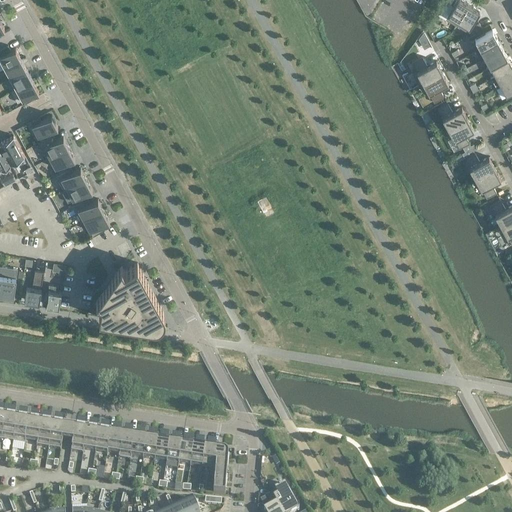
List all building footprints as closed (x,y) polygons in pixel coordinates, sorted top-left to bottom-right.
[(458,21),(468,4),(462,0),(456,0),(448,14),(458,21)] [(469,27),(479,10),(468,4),(458,21),(469,27)] [(470,41),(475,51),(497,39),(492,30),(475,39),(470,41)] [(428,42),(423,34),(418,39),(422,46),(428,42)] [(497,39),(475,51),(480,60),(502,48),(497,39)] [(0,70),(5,68),(21,59),(15,48),(11,51),(8,45),(0,49),(0,70)] [(502,48),(480,60),(485,58),(490,67),(507,57),(502,48)] [(422,56),(411,62),(417,71),(412,73),(418,85),(423,82),(422,82),(442,71),(436,60),(427,65),(422,56)] [(507,57),(490,67),(494,76),(490,78),(511,66),(507,57)] [(21,59),(5,68),(10,78),(11,78),(27,69),(21,59)] [(511,66),(490,78),(495,88),(511,78),(511,66)] [(10,78),(8,79),(14,89),(14,90),(32,80),(27,69),(11,78),(10,78)] [(442,71),(422,82),(423,82),(434,102),(444,97),(439,87),(448,82),(442,71)] [(511,78),(495,88),(496,88),(500,86),(506,96),(511,92),(511,78)] [(14,89),(11,91),(17,102),(22,99),(24,103),(31,99),(29,96),(39,91),(32,80),(14,90),(14,89)] [(452,112),(447,102),(437,108),(448,128),(467,118),(461,107),(452,112)] [(39,116),(30,121),(41,141),(53,134),(50,130),(58,125),(51,114),(41,120),(39,116)] [(469,143),(464,134),(473,129),(467,118),(448,128),(459,149),(469,143)] [(41,141),(37,143),(46,159),(49,157),(69,146),(63,135),(55,139),(53,134),(41,141)] [(0,142),(0,145),(10,164),(24,156),(13,135),(0,142)] [(0,169),(10,164),(0,145),(0,169)] [(69,146),(49,157),(58,173),(70,166),(67,161),(75,157),(69,146)] [(479,161),(474,152),(464,157),(475,178),(494,167),(488,156),(479,161)] [(456,157),(450,160),(453,166),(460,163),(456,157)] [(48,166),(37,172),(43,182),(54,176),(48,166)] [(58,173),(55,174),(63,190),(67,188),(86,178),(80,167),(73,171),(70,166),(58,173)] [(496,193),(491,183),(500,178),(494,167),(475,178),(486,198),(496,193)] [(63,190),(61,191),(67,202),(73,199),(75,204),(87,198),(85,193),(92,189),(86,178),(67,188),(63,190)] [(87,198),(75,204),(84,220),(103,209),(97,198),(90,203),(87,198)] [(490,205),(501,225),(511,218),(511,204),(505,209),(500,199),(490,205)] [(103,209),(84,220),(93,236),(105,229),(102,224),(109,220),(103,209)] [(511,218),(501,225),(511,245),(511,218)] [(157,319),(159,317),(160,317),(161,317),(162,316),(163,315),(163,314),(164,314),(164,313),(164,312),(164,311),(163,311),(163,310),(137,262),(124,270),(121,265),(95,301),(101,302),(99,317),(153,325),(153,326),(154,326),(155,325),(156,325),(156,324),(157,324),(157,323),(157,322),(158,322),(158,321),(157,320),(157,319)] [(17,269),(4,267),(0,291),(13,293),(17,269)] [(34,270),(32,286),(26,285),(24,300),(39,302),(44,271),(34,270)] [(48,295),(45,304),(58,306),(61,291),(55,290),(56,285),(49,284),(48,295)] [(16,419),(5,417),(1,440),(13,442),(16,419)] [(28,421),(16,419),(13,442),(25,444),(26,440),(25,440),(28,421)] [(40,423),(28,421),(25,440),(26,440),(37,442),(40,423)] [(52,425),(40,423),(37,442),(36,446),(48,448),(52,425)] [(64,427),(52,425),(48,448),(61,450),(64,427)] [(86,430),(74,429),(70,451),(83,453),(84,450),(83,450),(86,430)] [(98,432),(86,430),(83,450),(84,450),(95,452),(98,432)] [(110,434),(98,432),(95,452),(107,454),(110,433),(110,434)] [(122,435),(110,433),(107,454),(108,453),(119,454),(122,435)] [(134,437),(122,435),(119,454),(118,458),(131,460),(131,456),(134,437)] [(146,439),(134,437),(131,456),(143,458),(146,439)] [(158,441),(146,439),(143,458),(155,460),(158,441)] [(170,443),(158,441),(155,460),(166,462),(170,443)] [(181,445),(170,443),(166,462),(178,464),(181,445)] [(193,447),(181,445),(178,464),(190,466),(193,447)] [(205,448),(193,447),(190,466),(202,468),(205,448)] [(217,450),(205,448),(202,468),(215,470),(216,462),(217,451),(217,450)] [(224,452),(223,451),(217,450),(217,451),(216,462),(227,463),(228,458),(228,457),(228,456),(227,455),(227,454),(226,453),(225,452),(224,452)] [(227,463),(216,462),(215,470),(215,472),(226,473),(227,463)] [(226,473),(215,472),(214,483),(225,484),(226,473)] [(225,484),(214,483),(213,494),(225,495),(225,484)] [(272,497),(275,503),(276,503),(280,511),(293,511),(299,509),(284,484),(280,486),(280,485),(277,486),(278,487),(274,489),(276,495),(272,497)] [(197,511),(192,499),(182,504),(185,511),(197,511)] [(280,511),(276,503),(275,503),(263,510),(263,511),(280,511)]
